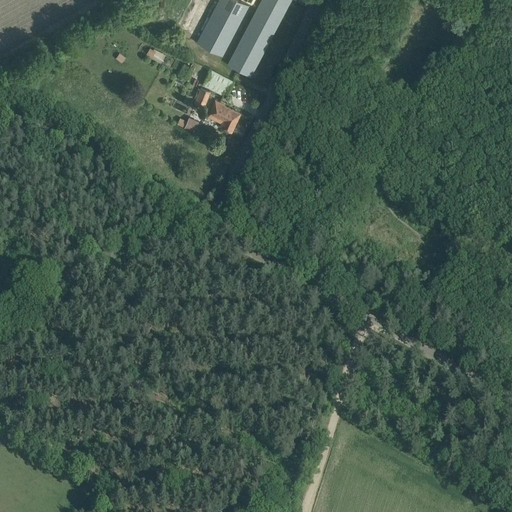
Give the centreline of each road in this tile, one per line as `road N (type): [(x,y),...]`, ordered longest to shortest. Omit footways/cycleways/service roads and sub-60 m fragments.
road 1 (unclassified): [(511,400),(211,218)]
road 2 (unclassified): [(211,218),(315,0)]
road 3 (unclassified): [(0,335),(54,284),(206,215)]
road 4 (unclassified): [(206,215),(0,90)]
road 5 (track): [(304,511),(366,317)]
